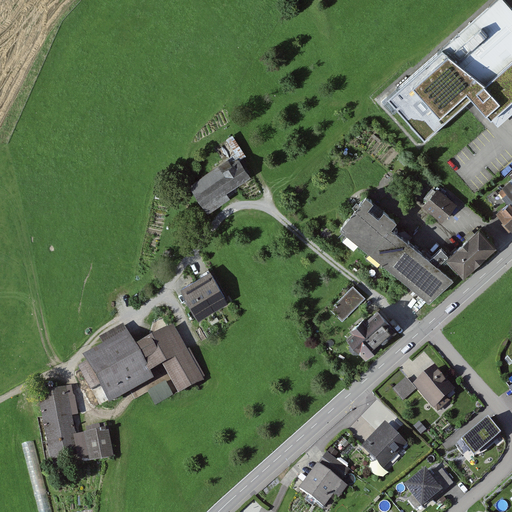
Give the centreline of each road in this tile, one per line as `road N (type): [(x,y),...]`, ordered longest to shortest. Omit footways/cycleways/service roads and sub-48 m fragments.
road 1 (residential): [(420,331),(276,214),(247,204),(227,213),(162,300),(102,331),(82,353)]
road 2 (tertiary): [(219,511),(420,331)]
road 3 (residential): [(426,326),(511,429)]
road 4 (track): [(261,207),(356,116)]
